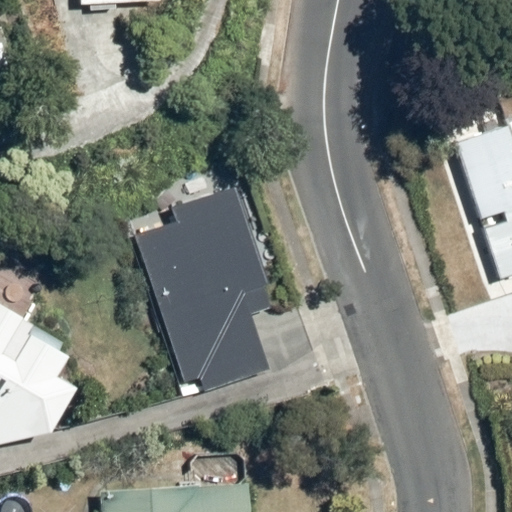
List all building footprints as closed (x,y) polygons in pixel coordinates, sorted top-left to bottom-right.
[(82,0),(83,12),(167,8),(167,0),(82,0)] [(511,92),(447,115),(505,282),(511,279),(511,92)] [(246,191),(133,226),(187,400),(272,374),(253,310),(280,302),(246,191)] [(0,445),(51,445),(101,361),(0,300),(0,445)] [(257,511),(257,483),(105,487),(105,511),(257,511)]
